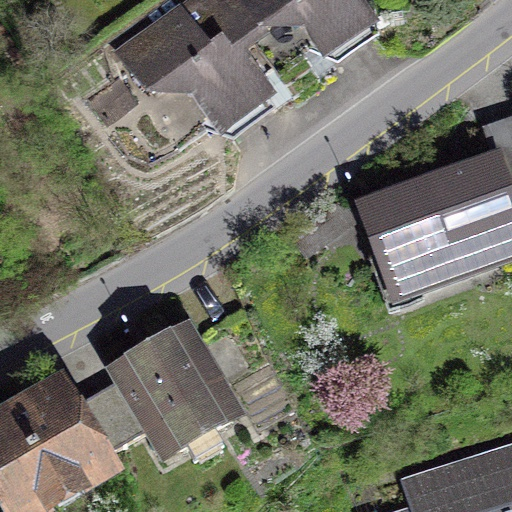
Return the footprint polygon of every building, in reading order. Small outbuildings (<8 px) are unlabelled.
[(277,88),(293,77),(239,0),(177,0),(120,39),(194,145),(277,88)] [(239,0),(293,77),(328,53),(381,17),(369,0),(239,0)] [(511,215),(497,171),(362,216),(391,303),(511,263),(511,215)] [(187,339),(112,378),(158,464),(233,425),(187,339)] [(55,388),(0,416),(0,511),(13,511),(98,468),(55,388)] [(405,511),(511,511),(511,457),(399,491),(405,511)]
